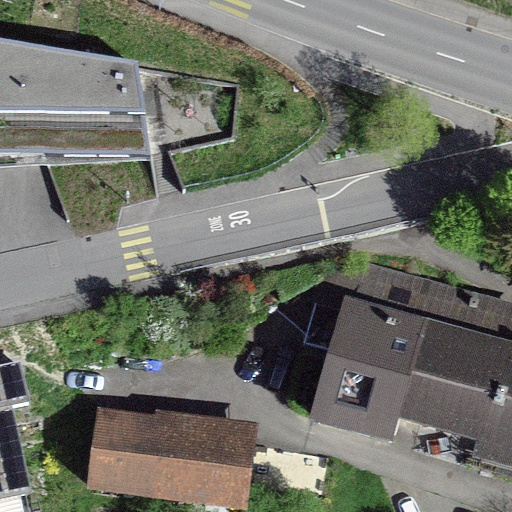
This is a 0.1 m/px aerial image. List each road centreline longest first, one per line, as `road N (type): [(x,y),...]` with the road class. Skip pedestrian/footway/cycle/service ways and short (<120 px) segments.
road 1 (residential): [(511,172),(149,261),(0,288)]
road 2 (tertiary): [(511,74),(291,0)]
